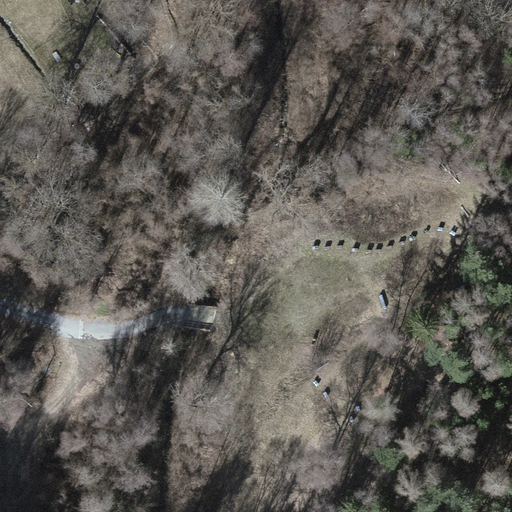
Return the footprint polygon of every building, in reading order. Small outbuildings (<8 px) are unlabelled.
[(353,218),(287,247),(304,287),(370,258),(353,218)] [(270,246),(222,277),(234,296),(283,266),(270,246)] [(389,280),(351,289),(364,339),(402,329),(389,280)] [(181,287),(141,363),(177,382),(217,306),(181,287)] [(341,303),(299,313),(310,361),(352,350),(341,303)] [(352,385),(321,395),(335,443),(367,433),(352,385)] [(120,398),(90,451),(116,465),(146,413),(120,398)] [(233,428),(193,461),(226,501),(266,468),(233,428)] [(179,470),(125,511),(186,511),(202,499),(179,470)] [(87,471),(68,505),(80,511),(87,511),(105,481),(87,471)]
